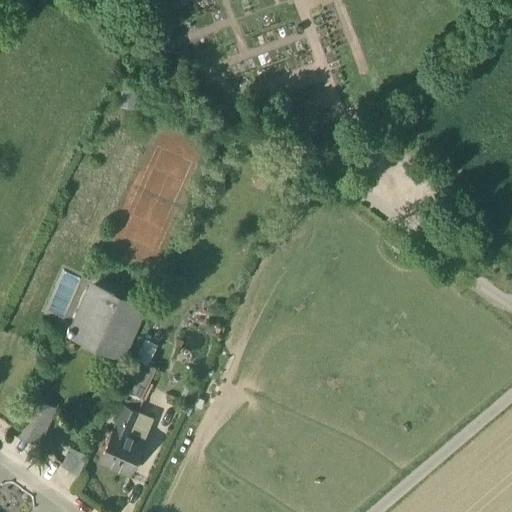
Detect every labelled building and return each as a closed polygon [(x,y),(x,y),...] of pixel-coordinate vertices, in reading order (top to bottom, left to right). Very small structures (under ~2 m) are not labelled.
[(133,21),(123,21),(123,22),(124,22),(123,27),(126,30),(129,30),(132,28),(132,23),(133,23),(133,21)] [(140,305),(93,284),(74,327),(73,330),(85,335),(87,329),(122,345),(140,305)] [(137,361),(125,390),(140,397),(153,367),(137,361)] [(140,397),(125,390),(118,404),(123,406),(123,405),(137,410),(142,397),(140,397)] [(53,408),(31,399),(17,430),(39,439),(53,408)] [(137,410),(123,405),(123,406),(114,426),(127,432),(137,410)] [(113,426),(99,459),(129,472),(143,439),(127,432),(114,426),(113,426)] [(64,465),(81,472),(90,452),(73,444),(64,465)]
